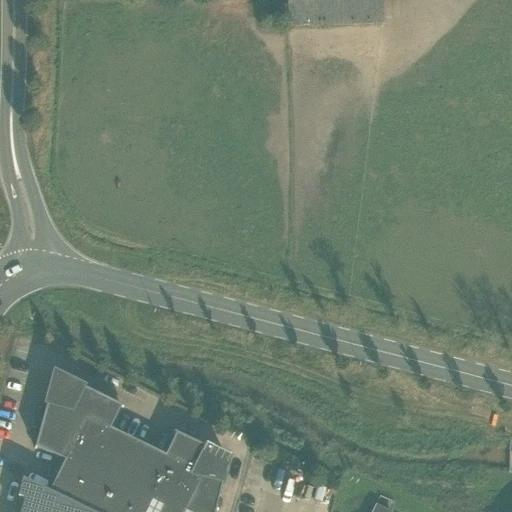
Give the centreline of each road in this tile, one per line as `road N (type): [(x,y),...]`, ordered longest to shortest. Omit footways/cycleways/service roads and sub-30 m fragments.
road 1 (tertiary): [(511,390),(49,270)]
road 2 (tertiary): [(15,165),(8,137),(10,0)]
